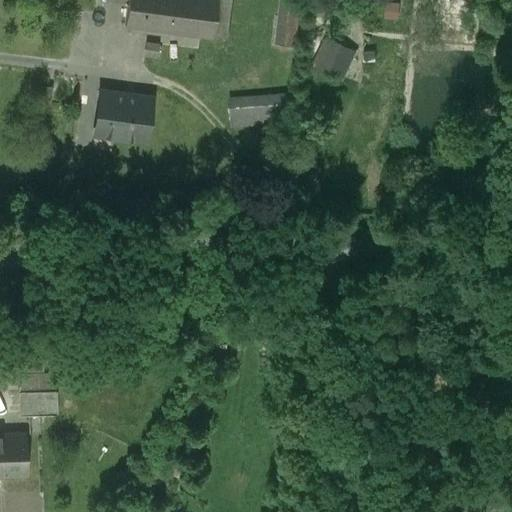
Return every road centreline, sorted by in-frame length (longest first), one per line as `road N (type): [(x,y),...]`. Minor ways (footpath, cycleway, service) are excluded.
road 1 (unclassified): [(0,256),(327,242)]
road 2 (unclassified): [(309,511),(327,242)]
road 3 (unclassified): [(327,242),(511,235)]
